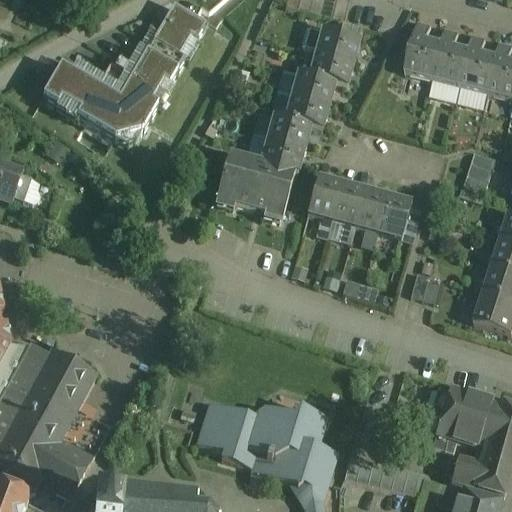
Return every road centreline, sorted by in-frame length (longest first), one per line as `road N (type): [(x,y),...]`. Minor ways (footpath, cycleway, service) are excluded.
road 1 (residential): [(395,331),(437,177),(359,158),(347,136),(415,0)]
road 2 (residential): [(395,331),(164,259),(120,388)]
road 3 (residential): [(0,87),(146,0)]
road 4 (residential): [(511,367),(395,331)]
